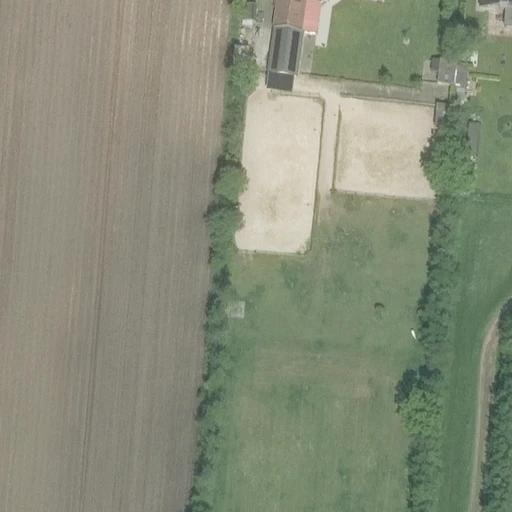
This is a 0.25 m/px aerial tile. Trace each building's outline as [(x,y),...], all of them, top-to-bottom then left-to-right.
[(317,35),(321,5),(290,0),(279,0),(268,75),(295,79),(302,33),(317,35)] [(511,0),(480,0),(480,9),(511,11),(511,0)] [(255,24),(255,8),(243,8),(243,24),(255,24)] [(454,86),(457,63),(441,61),(438,84),(454,86)] [(452,132),(454,108),(437,106),(435,131),(452,132)] [(470,126),(466,155),(476,157),(480,127),(470,126)]
